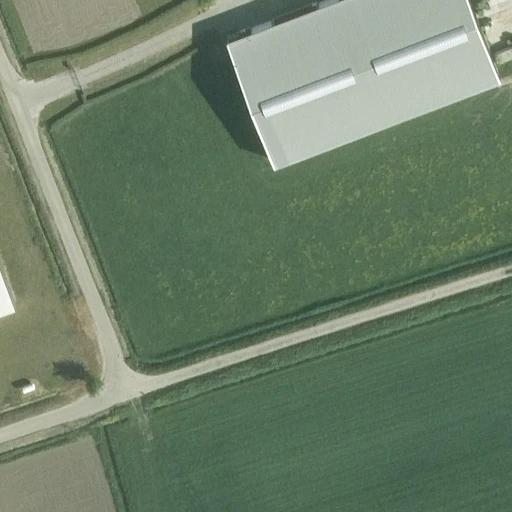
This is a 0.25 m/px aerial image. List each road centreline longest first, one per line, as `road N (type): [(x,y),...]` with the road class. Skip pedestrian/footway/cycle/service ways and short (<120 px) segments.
road 1 (unclassified): [(0,435),(128,392),(0,57)]
road 2 (track): [(128,392),(488,275)]
